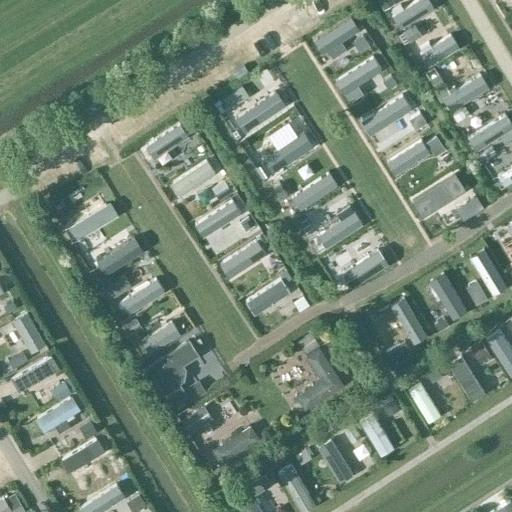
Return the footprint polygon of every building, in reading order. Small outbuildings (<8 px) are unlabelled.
[(320,0),(324,13),(336,10),(334,3),(345,0),(320,0)] [(403,0),(398,3),(406,19),(440,0),(403,0)] [(413,35),(429,30),(425,15),(408,20),(413,35)] [(460,28),(424,44),(431,59),(466,43),(460,28)] [(214,64),(205,68),(215,88),(224,83),(214,64)] [(460,100),(493,80),(484,67),(452,87),(460,100)] [(169,92),(159,92),(158,113),(167,113),(168,101),(189,102),(190,83),(169,82),(169,92)] [(401,99),(409,117),(424,111),(417,93),(401,99)] [(149,135),(158,150),(199,126),(191,111),(149,135)] [(427,136),(431,149),(447,144),(443,131),(427,136)] [(225,164),(217,150),(177,171),(185,186),(225,164)] [(369,206),(395,195),(388,178),(362,189),(369,206)] [(441,199),(452,215),(482,195),(471,178),(441,199)] [(74,217),(83,231),(127,204),(112,181),(81,200),(86,209),(74,217)] [(243,184),(204,208),(217,230),(238,216),(234,209),(252,198),(243,184)] [(71,192),(59,200),(66,210),(78,203),(71,192)] [(261,229),(225,248),(233,264),(269,246),(261,229)] [(136,233),(104,252),(112,266),(145,246),(136,233)] [(9,265),(0,269),(0,287),(17,279),(9,265)] [(281,270),(251,292),(259,304),(290,281),(281,270)] [(161,271),(131,290),(138,302),(168,282),(161,271)] [(0,290),(0,297),(3,302),(22,292),(16,282),(0,290)] [(160,342),(187,325),(170,297),(142,315),(160,342)] [(19,327),(27,322),(38,340),(51,333),(32,301),(11,313),(19,327)] [(491,327),(511,362),(511,330),(505,319),(491,327)] [(318,322),(304,330),(311,342),(325,334),(318,322)] [(192,385),(182,363),(206,351),(197,333),(157,354),(176,393),(192,385)] [(29,343),(15,350),(20,359),(34,352),(29,343)] [(56,345),(18,369),(26,382),(65,358),(56,345)] [(471,345),(457,351),(475,391),(488,385),(471,345)] [(450,355),(439,362),(448,375),(459,367),(450,355)] [(414,380),(434,414),(447,406),(427,373),(414,380)] [(53,428),(92,400),(78,382),(40,410),(53,428)] [(385,406),(405,399),(400,385),(380,392),(385,406)] [(196,423),(219,411),(211,396),(188,408),(196,423)] [(380,401),(366,407),(383,447),(397,441),(380,401)] [(357,458),(378,449),(363,415),(342,424),(357,458)] [(78,465),(114,440),(104,426),(68,451),(78,465)] [(297,455),(287,462),(306,489),(316,482),(297,455)] [(273,485),(285,479),(276,464),(265,471),(273,485)] [(130,473),(93,490),(100,505),(137,487),(130,473)] [(0,511),(4,511),(20,504),(12,489),(0,494),(0,511)] [(503,511),(511,511),(511,492),(510,491),(496,503),(503,511)] [(255,511),(272,511),(261,494),(249,502),(255,511)]
